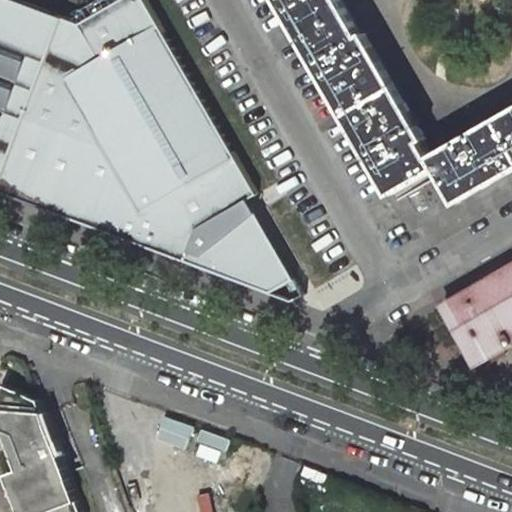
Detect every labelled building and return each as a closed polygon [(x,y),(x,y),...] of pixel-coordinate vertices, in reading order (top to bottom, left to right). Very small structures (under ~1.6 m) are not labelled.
[(0,0),(0,189),(1,190),(67,16),(20,0),(0,0)] [(162,23),(148,0),(121,0),(83,22),(103,57),(162,23)] [(345,0),(288,0),(308,33),(350,9),(345,0)] [(435,156),(350,9),(308,33),(398,192),(441,167),(435,156)] [(67,16),(1,190),(190,260),(202,227),(182,192),(149,211),(125,170),(107,181),(75,128),(94,117),(70,76),(103,57),(83,22),(67,16)] [(241,158),(162,23),(103,57),(70,76),(94,117),(75,128),(107,181),(125,170),(149,211),(182,192),(241,158)] [(511,167),(511,111),(435,156),(441,167),(459,198),(511,167)] [(261,193),(241,158),(182,192),(202,227),(261,193)] [(511,266),(446,304),(478,360),(511,340),(511,266)] [(0,437),(7,435),(21,470),(8,475),(22,511),(84,511),(42,400),(6,384),(0,398),(0,437)]
